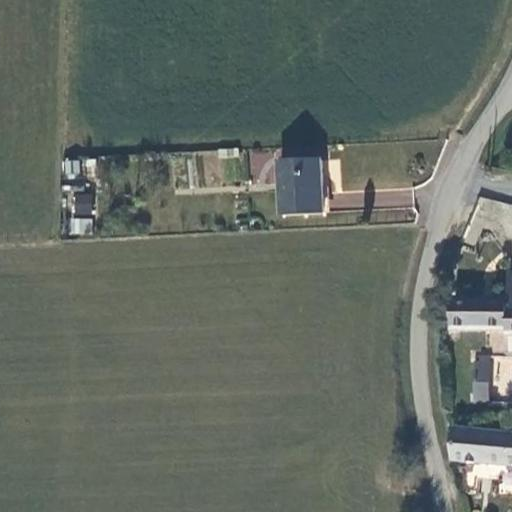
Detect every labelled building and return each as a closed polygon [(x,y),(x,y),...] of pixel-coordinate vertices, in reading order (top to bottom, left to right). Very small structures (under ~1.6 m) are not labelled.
[(251,151),(251,180),(273,181),(273,152),(251,151)] [(319,218),(316,165),(276,168),(279,220),(319,218)] [(73,193),(73,214),(92,214),(92,193),(73,193)] [(69,234),(91,234),(91,217),(69,217),(69,234)] [(511,337),(511,277),(506,277),(505,303),(452,302),(451,333),(509,335),(509,337),(511,337)] [(473,406),(486,407),(488,365),(475,365),(473,406)] [(511,437),(454,432),(451,464),(511,469),(511,437)]
